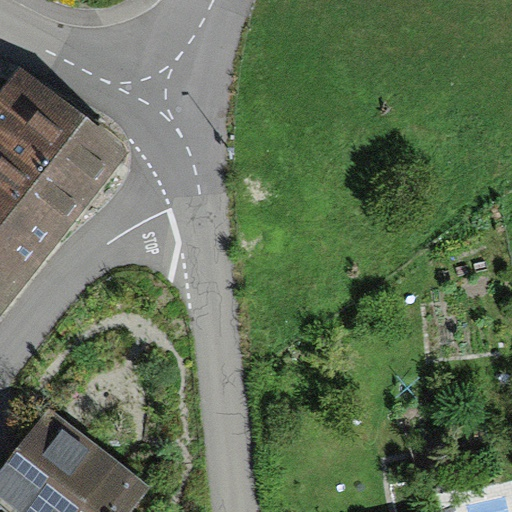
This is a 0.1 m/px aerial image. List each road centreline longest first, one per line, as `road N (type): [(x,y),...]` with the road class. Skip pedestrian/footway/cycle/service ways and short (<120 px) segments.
road 1 (residential): [(195,203),(225,367),(238,511)]
road 2 (residential): [(0,365),(89,252),(195,203)]
road 3 (residential): [(0,20),(182,104)]
